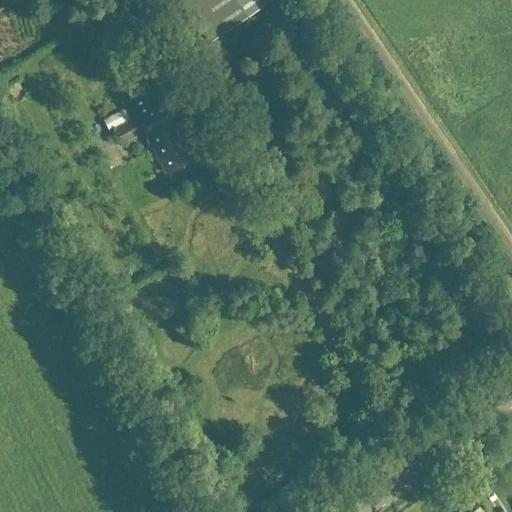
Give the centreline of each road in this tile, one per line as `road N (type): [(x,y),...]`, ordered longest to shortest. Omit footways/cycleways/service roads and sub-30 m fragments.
road 1 (track): [(348,0),(511,236)]
road 2 (tertiary): [(372,511),(511,407)]
